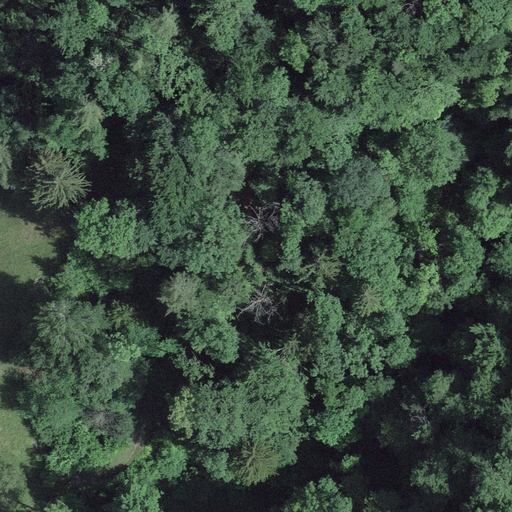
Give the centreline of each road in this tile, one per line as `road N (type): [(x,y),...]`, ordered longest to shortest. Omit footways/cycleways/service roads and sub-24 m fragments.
road 1 (track): [(60,145),(143,104),(200,93),(386,0)]
road 2 (track): [(36,511),(131,449),(141,420),(136,398),(56,376)]
